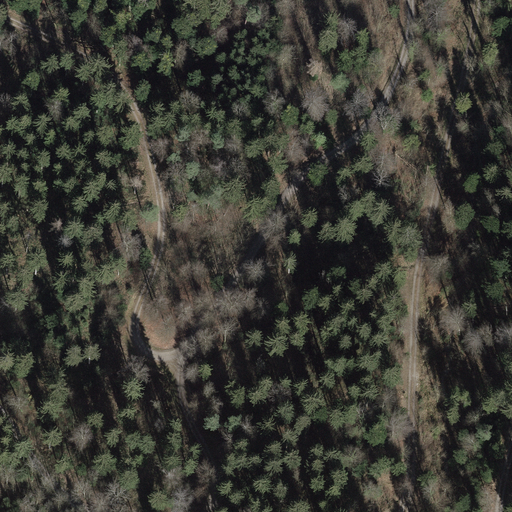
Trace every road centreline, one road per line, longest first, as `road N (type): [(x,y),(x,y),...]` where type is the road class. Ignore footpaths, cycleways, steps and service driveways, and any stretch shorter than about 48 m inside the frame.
road 1 (track): [(407,0),(406,48),(378,106),(281,203),(183,353),(177,386),(215,474),(212,511)]
road 2 (track): [(475,0),(411,312),(411,459),(401,511)]
road 3 (track): [(0,17),(95,62),(123,93),(151,145),(164,218),(134,317),(140,345),(160,359),(183,353)]
road 4 (track): [(0,405),(57,489),(88,511)]
